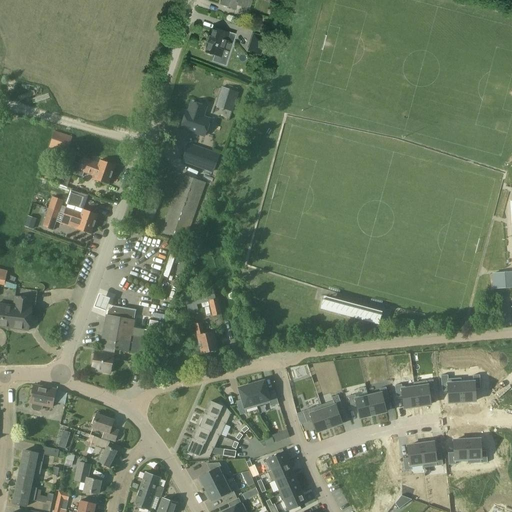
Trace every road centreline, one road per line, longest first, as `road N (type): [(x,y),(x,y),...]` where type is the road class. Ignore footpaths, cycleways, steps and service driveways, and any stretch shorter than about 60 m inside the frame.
road 1 (tertiary): [(57,377),(190,0)]
road 2 (residential): [(131,411),(154,390),(280,365),(302,451)]
